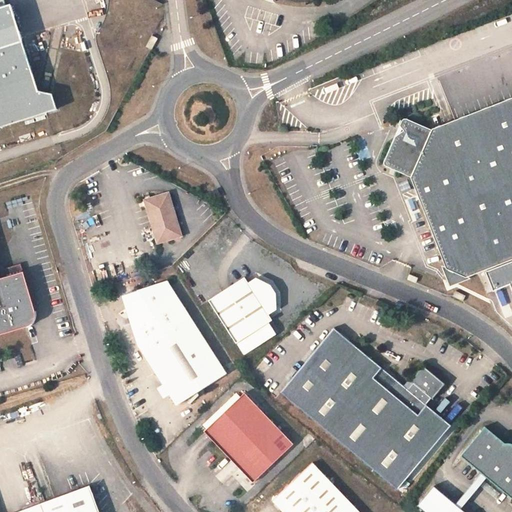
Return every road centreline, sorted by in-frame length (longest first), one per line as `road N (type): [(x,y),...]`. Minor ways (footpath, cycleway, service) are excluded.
road 1 (residential): [(168,123),(72,169),(54,196),(124,426),(183,511)]
road 2 (residential): [(511,356),(446,308),(259,227),(240,207),(224,145)]
road 3 (unknown): [(506,350),(472,386),(361,323),(339,322),(283,382)]
road 4 (unclassified): [(437,0),(239,99)]
